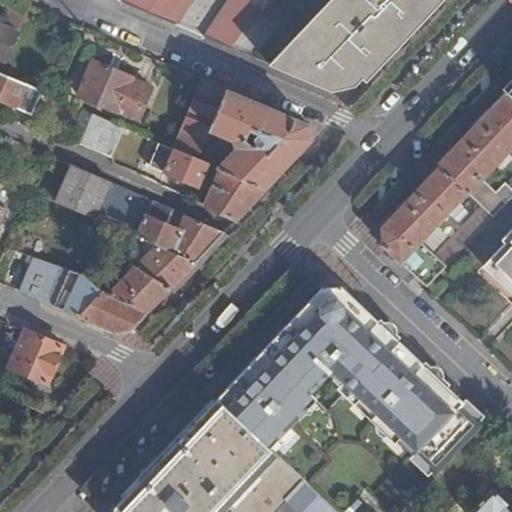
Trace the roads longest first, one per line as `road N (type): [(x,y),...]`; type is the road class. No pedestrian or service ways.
road 1 (tertiary): [(318,215),(511,8)]
road 2 (residential): [(511,398),(318,215)]
road 3 (tertiary): [(168,374),(318,215)]
road 4 (tertiary): [(41,506),(168,374)]
road 5 (residential): [(168,374),(0,302)]
